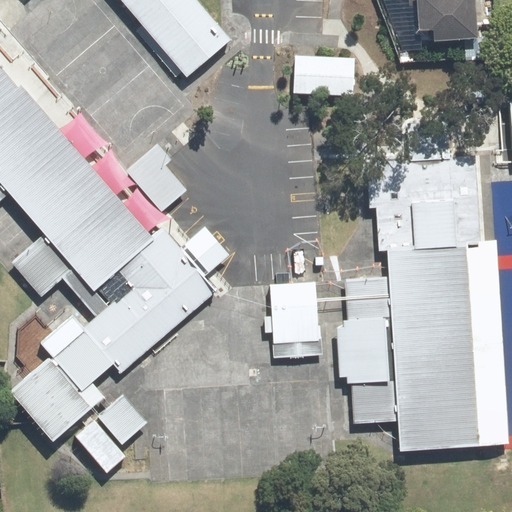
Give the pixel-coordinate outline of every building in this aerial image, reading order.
[(182,0),(113,0),(188,90),(229,56),(182,0)] [(389,0),(390,9),(410,9),(410,32),(426,32),(425,40),(465,40),(465,0),(389,0)] [(348,70),(286,65),(283,110),(345,115),(348,70)] [(0,74),(0,190),(5,196),(39,235),(70,271),(88,292),(148,240),(11,80),(7,83),(0,74)] [(511,118),(500,119),(503,171),(511,170),(511,118)] [(70,271),(39,235),(7,263),(38,298),(70,271)] [(0,386),(0,390),(53,451),(215,308),(160,246),(0,386)] [(511,458),(511,455),(492,247),(382,257),(402,468),(511,458)] [(389,336),(385,288),(344,291),(349,339),(389,336)] [(324,295),(268,296),(270,369),(326,368),(324,295)] [(388,427),(384,384),(345,387),(349,430),(388,427)] [(123,408),(75,449),(102,480),(150,439),(123,408)] [(183,511),(184,502),(94,505),(94,511),(183,511)]
